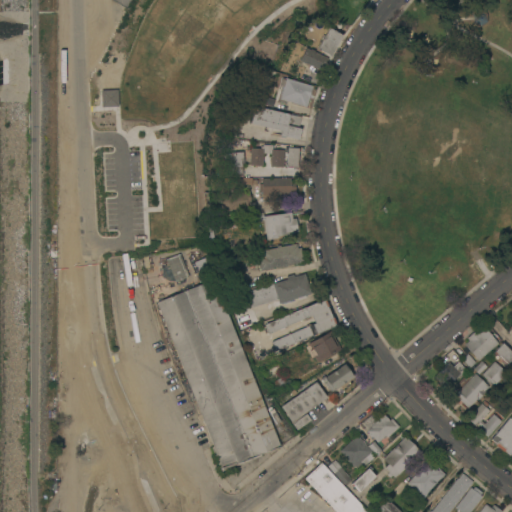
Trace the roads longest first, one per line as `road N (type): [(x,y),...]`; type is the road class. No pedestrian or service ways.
road 1 (residential): [(511,488),(395,378),(345,295),(321,185),(327,127),(345,70),(369,33)]
road 2 (residential): [(511,275),(227,511)]
road 3 (residential): [(159,511),(106,370),(91,248)]
road 4 (residential): [(91,248),(76,0)]
